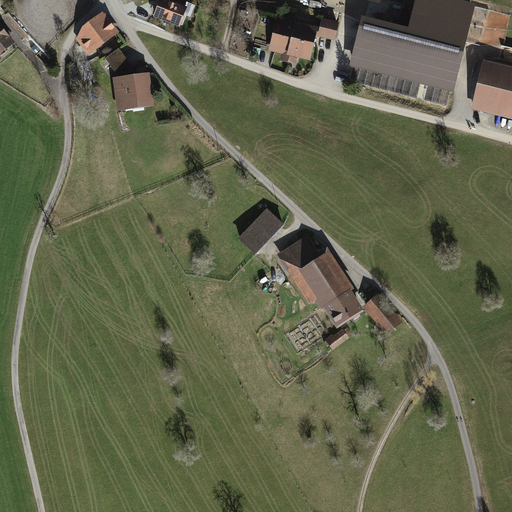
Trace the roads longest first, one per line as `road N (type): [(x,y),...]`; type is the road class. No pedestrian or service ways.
road 1 (unclassified): [(124,21),(200,120),(418,325),(451,386),(480,511)]
road 2 (residential): [(42,511),(15,390),(17,327),(36,235),(66,155),(62,63),(74,28),(111,0)]
road 3 (residential): [(124,21),(327,90),(511,139)]
road 4 (track): [(359,511),(391,424),(437,354)]
